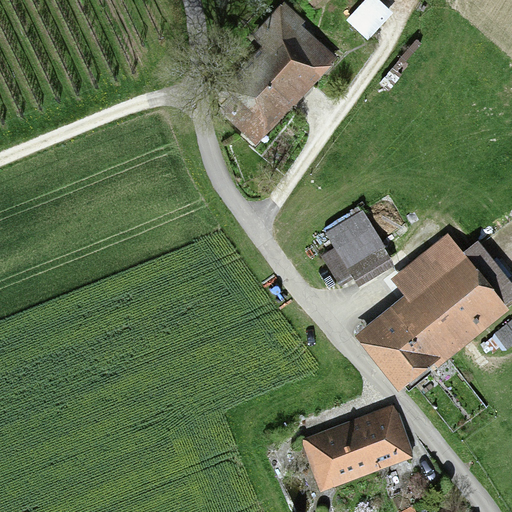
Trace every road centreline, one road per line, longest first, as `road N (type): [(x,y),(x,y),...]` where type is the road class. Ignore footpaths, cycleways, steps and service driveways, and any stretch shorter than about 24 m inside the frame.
road 1 (residential): [(492,511),(401,399),(332,332),(215,169),(188,0)]
road 2 (track): [(0,170),(200,93)]
